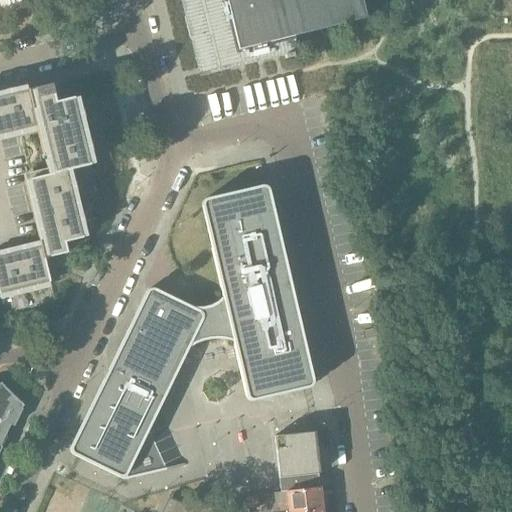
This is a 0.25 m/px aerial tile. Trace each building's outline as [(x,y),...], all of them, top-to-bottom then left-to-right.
[(19,0),(0,0),(0,14),(22,9),(19,0)] [(181,0),(186,16),(183,16),(189,39),(192,38),(196,57),(194,58),(195,60),(197,59),(199,67),(206,65),(208,73),(236,66),(241,65),(254,62),(260,60),(271,57),(277,56),(283,54),(284,59),(293,57),(292,53),(297,51),(293,35),(311,31),(320,28),(353,20),(365,17),(362,6),(360,0),(181,0)] [(36,108),(52,173),(52,174),(64,171),(65,171),(88,166),(71,98),(53,102),(49,84),(0,96),(0,134),(35,126),(31,109),(36,108)] [(43,259),(65,253),(66,253),(63,242),(81,238),(65,171),(64,171),(52,174),(52,173),(29,179),(46,246),(0,257),(0,293),(48,282),(46,274),(43,259)] [(69,448),(69,449),(70,451),(70,452),(71,453),(71,454),(72,455),(75,456),(121,479),(122,479),(124,479),(125,479),(183,465),(157,408),(187,347),(188,348),(194,344),(201,341),(209,340),(217,339),(224,340),(232,342),(235,354),(234,354),(244,396),(245,397),(245,399),(246,400),(248,401),(249,401),(250,401),(252,401),(288,393),(288,392),(301,389),(307,388),(308,387),(309,387),(310,386),(311,384),(311,383),(311,382),(311,381),(267,191),(267,190),(266,189),(265,188),(264,187),(263,187),(261,186),(260,186),(241,191),(241,190),(205,199),(204,199),(203,200),(202,201),(201,202),(200,203),(200,204),(200,205),(200,207),(210,248),(222,297),(221,297),(215,302),(209,306),(201,307),(196,307),(193,307),(186,305),(173,299),(172,301),(160,294),(161,292),(154,289),(153,289),(152,288),(150,288),(149,289),(148,289),(147,290),(146,291),(145,292),(126,331),(70,447),(69,448)] [(0,443),(5,434),(9,433),(21,408),(20,408),(22,406),(0,382),(0,443)] [(278,478),(316,474),(317,473),(312,432),(311,432),(273,436),(278,478)] [(318,487),(317,481),(316,474),(278,478),(279,492),(318,487)] [(318,487),(279,492),(273,493),(274,503),(286,502),(286,511),(311,511),(321,511),(321,509),(323,508),(322,498),(320,498),(318,487)] [(208,511),(210,509),(184,496),(182,500),(170,494),(161,511),(208,511)] [(247,497),(248,509),(258,508),(256,496),(247,497)]
